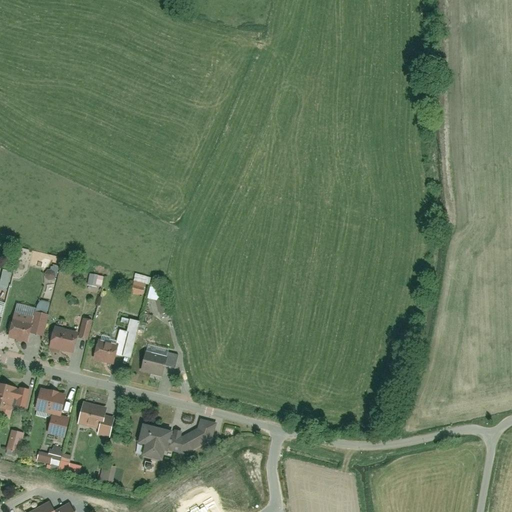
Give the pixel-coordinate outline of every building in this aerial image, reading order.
[(1,268),(0,274),(0,281),(8,283),(10,270),(1,268)] [(88,276),(85,286),(97,288),(99,278),(88,276)] [(129,281),(126,292),(139,296),(142,285),(129,281)] [(148,287),(145,298),(155,300),(157,289),(148,287)] [(155,301),(159,316),(169,314),(166,299),(155,301)] [(9,312),(3,337),(25,342),(31,318),(9,312)] [(28,334),(40,337),(46,316),(34,313),(28,334)] [(77,337),(87,339),(91,323),(80,320),(77,337)] [(127,320),(117,356),(127,359),(137,323),(127,320)] [(50,331),(46,347),(70,353),(74,336),(50,331)] [(91,343),(87,359),(110,365),(114,349),(101,346),(91,343)] [(142,351),(138,372),(159,376),(163,355),(142,351)] [(164,369),(173,371),(177,355),(167,353),(164,369)] [(0,385),(0,412),(8,414),(11,403),(15,404),(14,411),(23,413),(28,391),(18,389),(17,395),(13,394),(14,389),(0,385)] [(38,391),(33,411),(59,418),(65,398),(38,391)] [(94,435),(108,438),(112,422),(100,419),(102,411),(79,406),(75,425),(95,430),(94,435)] [(48,418),(44,431),(63,437),(67,424),(48,418)] [(163,453),(182,456),(209,443),(214,426),(198,421),(195,430),(180,438),(168,435),(163,453)] [(139,425),(134,445),(140,446),(137,456),(157,461),(160,451),(165,431),(139,425)] [(6,454),(17,456),(21,436),(10,433),(6,454)] [(50,449),(46,465),(55,468),(60,452),(50,449)] [(58,463),(67,466),(70,458),(61,455),(58,463)] [(101,466),(97,481),(107,484),(111,469),(101,466)] [(123,468),(119,483),(129,486),(133,471),(123,468)]
